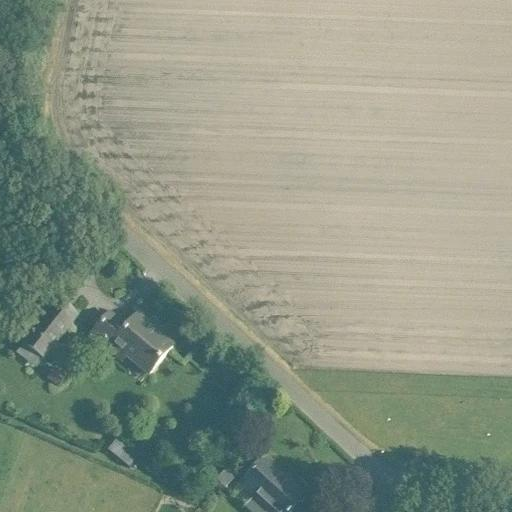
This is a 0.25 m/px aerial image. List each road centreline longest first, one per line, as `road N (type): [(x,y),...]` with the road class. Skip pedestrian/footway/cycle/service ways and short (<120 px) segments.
road 1 (unclassified): [(379,485),(79,196),(40,146),(28,83),(44,0)]
road 2 (unclassified): [(511,499),(379,485)]
